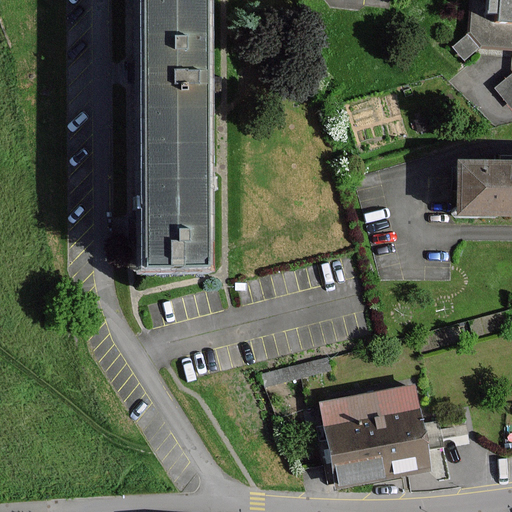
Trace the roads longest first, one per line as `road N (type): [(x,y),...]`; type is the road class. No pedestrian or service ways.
road 1 (residential): [(370,511),(225,504),(6,511)]
road 2 (residential): [(511,497),(371,511)]
